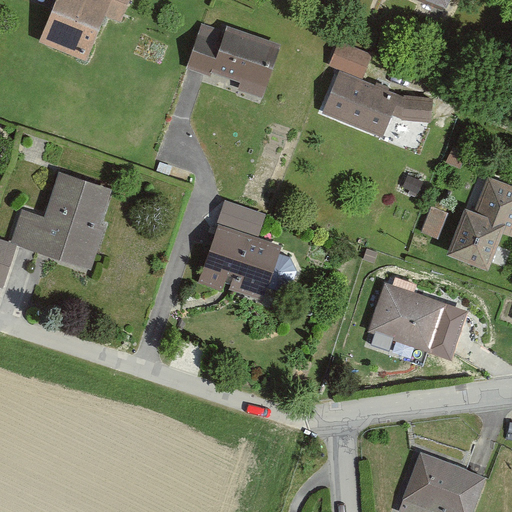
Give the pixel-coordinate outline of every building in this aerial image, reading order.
[(56,0),(39,45),(87,63),(105,18),(125,26),(134,0),(56,0)] [(418,0),(444,11),(448,0),(418,0)] [(234,89),(261,98),(279,42),(223,24),(220,31),(198,24),(182,73),(210,82),(213,74),(236,82),(234,89)] [(337,72),(319,114),(378,139),(384,121),(428,123),(429,98),(394,96),(337,72)] [(15,247),(88,270),(100,231),(96,229),(108,190),(55,173),(41,219),(19,212),(9,244),(0,241),(0,288),(2,289),(15,247)] [(459,207),(441,255),(484,270),(498,230),(511,235),(511,232),(511,186),(483,176),(470,211),(459,207)] [(195,279),(259,299),(267,271),(294,273),(287,259),(273,255),(277,243),(256,236),(263,216),(220,202),(195,279)] [(381,282),(365,331),(430,353),(447,303),(381,282)] [(468,310),(447,303),(430,353),(451,360),(468,310)] [(396,511),(397,511),(471,511),(485,478),(419,452),(396,511)]
